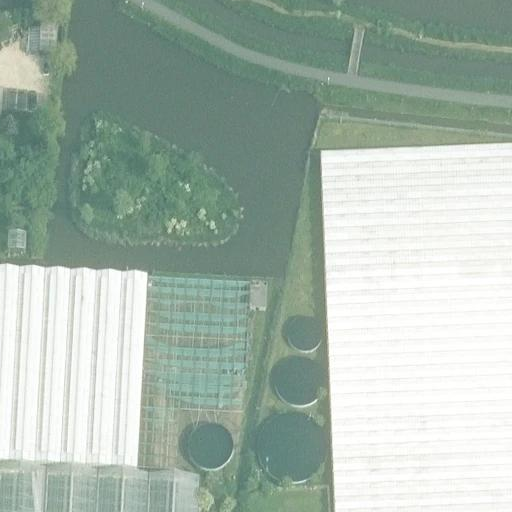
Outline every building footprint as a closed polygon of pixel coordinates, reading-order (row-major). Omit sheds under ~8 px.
[(54,56),(55,25),(38,25),(38,29),(37,55),(54,56)] [(28,28),(27,55),(37,55),(38,29),(28,28)] [(511,511),(511,149),(415,153),(321,156),(334,511),(511,511)] [(25,236),(8,236),(8,252),(25,253),(25,236)] [(0,463),(68,467),(68,472),(135,476),(144,279),(0,272),(0,463)] [(264,312),(265,285),(248,285),(247,311),(264,312)] [(286,334),(288,342),(292,348),(298,352),(305,353),(313,351),(318,346),(321,339),(321,331),(317,324),(310,319),(302,318),(294,321),(289,327),(286,334)] [(309,406),(317,400),(322,393),(324,385),(323,377),(319,369),(313,363),(303,359),(293,359),(283,364),(277,372),(274,382),(276,392),(281,400),(289,406),(299,408),(309,406)] [(258,457),(262,468),(270,477),(280,483),(291,485),(303,484),(314,478),(322,470),(327,458),(328,445),(323,432),(315,422),(303,416),(290,414),(277,418),(267,425),(261,434),(257,445),(258,457)] [(198,471),(206,475),(214,475),(223,473),(229,467),(233,459),(234,451),(232,443),(227,436),(219,431),(209,430),(200,433),(193,439),(189,447),(189,456),(192,464),(198,471)] [(0,511),(195,511),(197,481),(21,472),(0,470),(0,511)]
